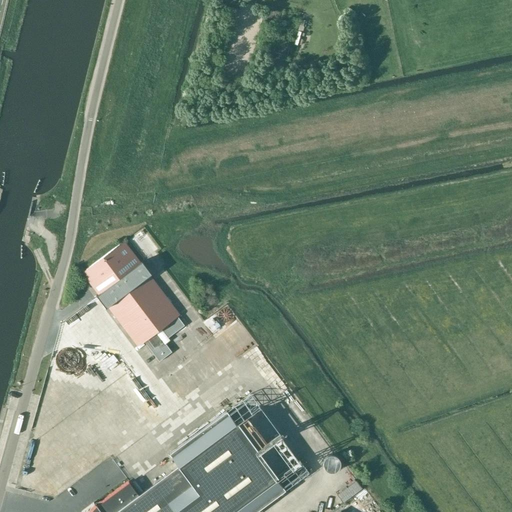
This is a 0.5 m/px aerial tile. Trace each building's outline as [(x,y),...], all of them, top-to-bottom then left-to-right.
[(139,343),(144,339),(160,361),(172,352),(166,344),(170,340),(169,338),(184,326),(178,316),(180,314),(125,242),(95,266),(110,286),(98,295),(107,307),(111,304),(134,335),(133,335),(139,343)] [(206,359),(209,360),(212,360),(215,357),(215,355),(215,352),(213,349),(210,348),(207,349),(204,351),(203,354),(204,357),(206,359)] [(187,378),(191,378),(193,377),(195,375),(196,373),(196,370),(194,367),(191,366),(188,366),(185,368),(184,372),(185,375),(187,378)] [(101,395),(105,396),(109,396),(112,394),(115,392),(117,389),(117,385),(116,381),(114,377),(110,375),(105,374),(101,376),(98,379),(96,383),(95,388),(97,392),(101,395)] [(130,406),(134,406),(138,405),(141,403),(143,400),(144,396),(144,393),(142,389),(139,386),(135,384),(131,384),(127,386),(124,390),(122,394),(123,399),(126,403),(130,406)] [(78,407),(83,407),(87,406),(90,403),(92,399),(92,395),(91,391),(88,388),(84,386),(80,385),(76,386),(73,389),(71,393),(70,397),(71,402),(74,405),(78,407)] [(107,421),(111,423),(115,423),(119,422),(122,419),(124,415),(125,411),(123,407),(120,403),(116,401),(111,401),(107,403),(104,406),(103,410),(103,414),(104,418),(107,421)] [(49,424),(54,423),(58,421),(61,416),(61,411),(59,407),(56,403),(51,402),(46,403),(42,406),(40,410),(40,415),(42,419),(45,422),(49,424)] [(129,483),(96,507),(95,508),(94,509),(93,510),(92,511),(91,511),(256,511),(285,491),(226,411),(169,454),(178,466),(138,496),(129,483)] [(70,432),(74,434),(78,434),(80,433),(81,432),(84,430),(86,426),(87,422),(86,418),(83,414),(79,412),(74,412),(70,413),(67,416),(65,420),(65,425),(67,429),(70,432)] [(279,453),(280,456),(283,459),(287,460),(291,459),(294,457),(296,453),(296,449),(295,445),(291,442),(287,442),(283,443),(280,445),(278,449),(279,453)] [(314,483),(317,486),(321,489),(326,489),(330,488),(334,484),(336,480),(336,475),(334,471),(331,468),(326,466),(321,466),(318,468),(315,471),(313,475),(313,479),(314,483)] [(62,483),(63,471),(40,470),(39,483),(51,484),(50,491),(57,492),(57,482),(62,483)] [(300,511),(301,509),(300,504),(297,501),(293,498),(289,498),(285,498),(281,501),(278,504),(277,508),(277,511),(300,511)]
